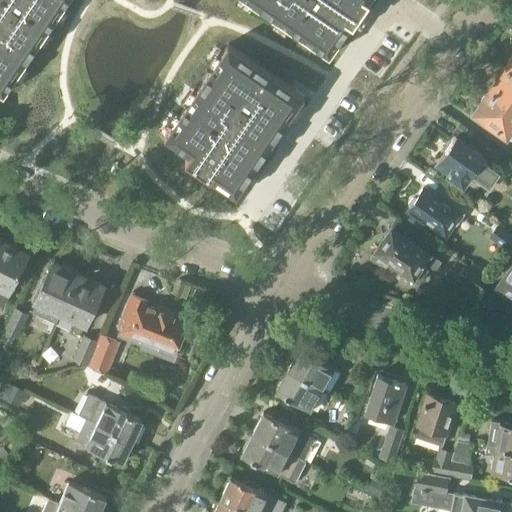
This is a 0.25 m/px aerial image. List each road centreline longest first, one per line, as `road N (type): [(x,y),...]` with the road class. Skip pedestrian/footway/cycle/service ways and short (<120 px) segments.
road 1 (residential): [(288,280),(132,227),(0,166)]
road 2 (residential): [(288,280),(449,44)]
road 3 (residential): [(156,511),(226,360),(288,280)]
road 4 (residential): [(511,357),(288,280)]
